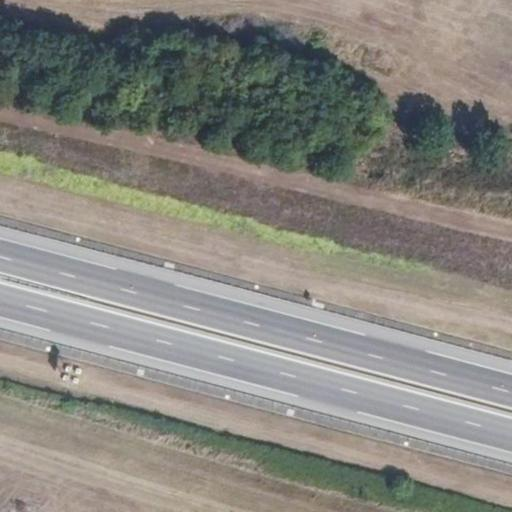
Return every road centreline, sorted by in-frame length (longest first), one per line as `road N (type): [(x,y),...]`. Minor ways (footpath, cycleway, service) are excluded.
road 1 (motorway): [(0,305),(511,443)]
road 2 (motorway): [(511,399),(0,262)]
